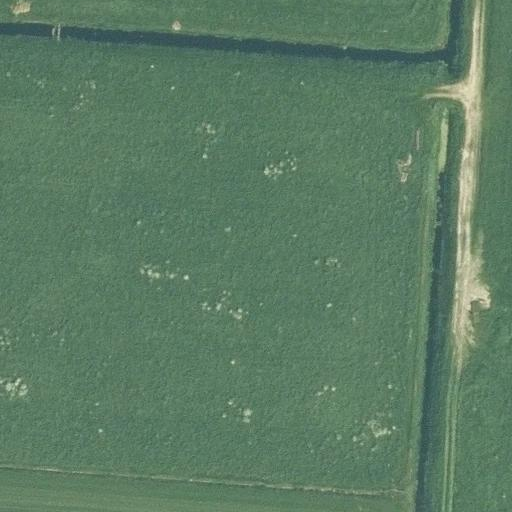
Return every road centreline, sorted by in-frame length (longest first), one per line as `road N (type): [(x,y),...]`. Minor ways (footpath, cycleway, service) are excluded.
road 1 (track): [(471,92),(365,104),(269,69),(0,48)]
road 2 (track): [(471,92),(443,511)]
